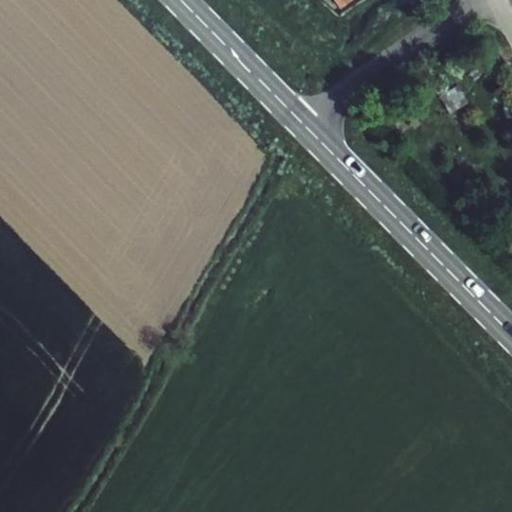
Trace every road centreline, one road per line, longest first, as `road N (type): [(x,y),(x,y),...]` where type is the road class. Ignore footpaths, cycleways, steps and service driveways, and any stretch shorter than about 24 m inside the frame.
road 1 (tertiary): [(511,333),(305,123)]
road 2 (unclassified): [(305,123),(477,0)]
road 3 (tertiary): [(305,123),(183,0)]
